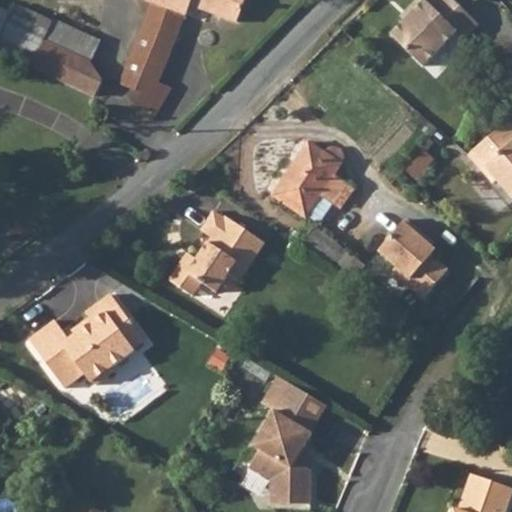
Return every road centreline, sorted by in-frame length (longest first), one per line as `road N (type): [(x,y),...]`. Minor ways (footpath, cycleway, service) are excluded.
road 1 (residential): [(0,291),(175,163),(337,0)]
road 2 (unclassified): [(448,360),(391,443),(365,511)]
road 3 (unknown): [(144,185),(0,114)]
